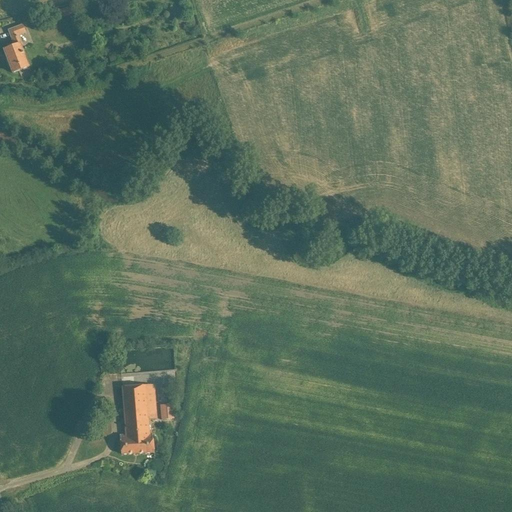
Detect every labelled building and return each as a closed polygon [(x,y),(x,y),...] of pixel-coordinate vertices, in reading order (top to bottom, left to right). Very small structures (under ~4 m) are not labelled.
[(72,7),(55,10),(57,18),(73,15),(72,7)] [(4,50),(13,73),(29,67),(17,36),(26,33),(23,25),(9,31),(15,46),(4,50)] [(117,61),(114,53),(108,55),(110,63),(117,61)] [(122,388),(126,435),(120,435),(121,455),(155,452),(154,435),(151,435),(150,420),(158,420),(155,385),(122,388)] [(161,419),(174,419),(173,404),(160,404),(161,419)]
